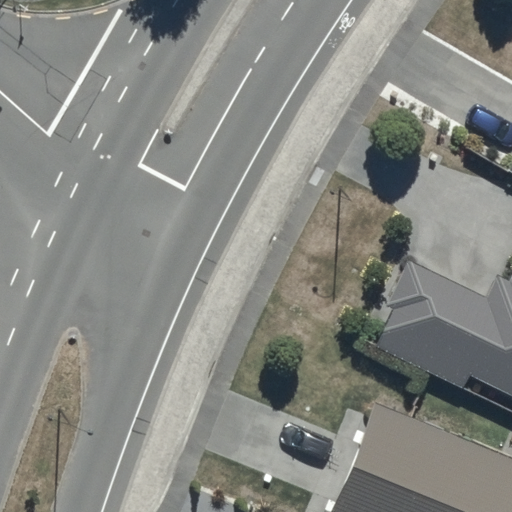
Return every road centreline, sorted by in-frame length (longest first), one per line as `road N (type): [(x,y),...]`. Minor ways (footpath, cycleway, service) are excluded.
road 1 (tertiary): [(186,242),(134,351),(81,511)]
road 2 (tertiary): [(319,0),(186,242)]
road 3 (tertiary): [(0,428),(108,178)]
road 4 (tertiary): [(108,178),(206,0)]
road 5 (residential): [(108,178),(0,86)]
